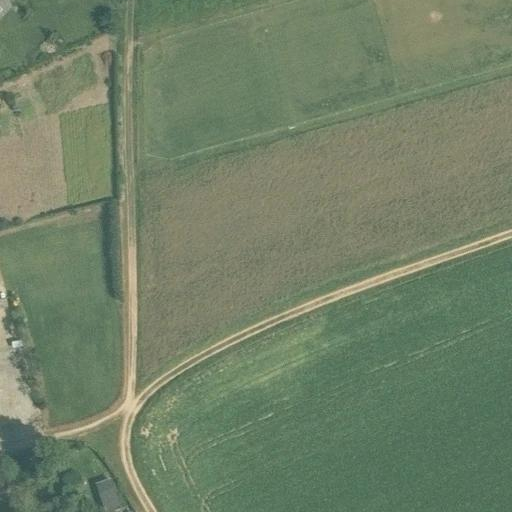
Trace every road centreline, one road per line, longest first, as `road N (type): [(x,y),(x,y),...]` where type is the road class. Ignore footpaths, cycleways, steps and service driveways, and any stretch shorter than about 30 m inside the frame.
road 1 (track): [(161,511),(137,467),(128,407),(134,0)]
road 2 (track): [(128,407),(248,333),(511,233)]
road 3 (track): [(128,407),(0,450)]
